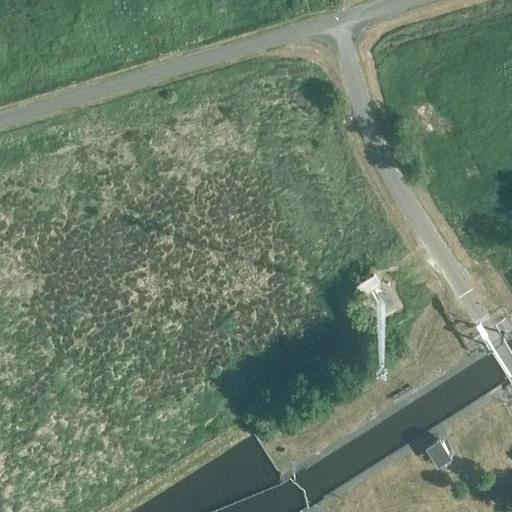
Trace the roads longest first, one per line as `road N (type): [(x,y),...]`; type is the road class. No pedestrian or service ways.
road 1 (unclassified): [(511,368),(381,156),(336,20)]
road 2 (unclassified): [(0,120),(336,20)]
